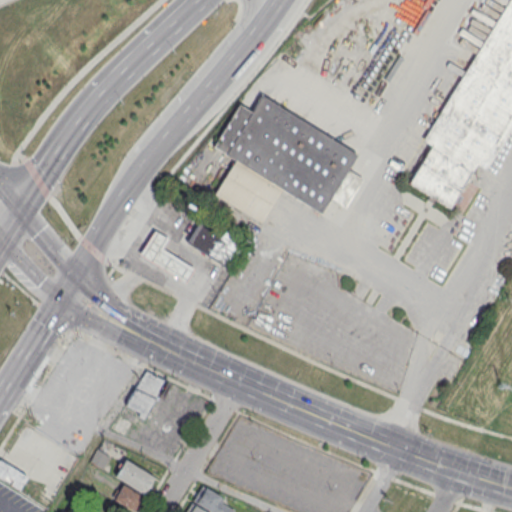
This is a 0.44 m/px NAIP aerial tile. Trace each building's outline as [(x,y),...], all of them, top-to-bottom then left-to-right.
[(407,183),(447,208),(477,161),(485,166),(511,122),(511,0),(508,0),(421,139),(430,145),(407,183)] [(259,222),(213,194),(235,159),(213,146),(238,105),(251,113),(261,97),(371,164),(344,209),(329,200),(319,216),(278,191),(259,222)] [(185,243),(228,269),(245,242),(202,216),(185,243)] [(139,253),(154,230),(167,239),(161,249),(192,268),(184,281),(139,253)] [(479,295),(493,302),(474,339),(460,332),(479,295)] [(125,404),(145,370),(166,381),(142,421),(136,416),(138,412),(125,404)] [(103,401),(55,372),(44,391),(93,419),(103,401)] [(98,450),(90,462),(102,469),(110,457),(98,450)] [(155,478),(145,495),(115,477),(126,459),(155,478)] [(20,490),(11,484),(13,480),(5,475),(3,479),(0,477),(0,460),(27,477),(20,490)] [(37,498),(48,505),(57,492),(46,484),(37,498)] [(141,495),(132,511),(111,498),(117,489),(119,491),(123,485),(141,495)] [(209,511),(233,511),(234,511),(222,503),(224,499),(202,485),(192,501),(209,511)]
